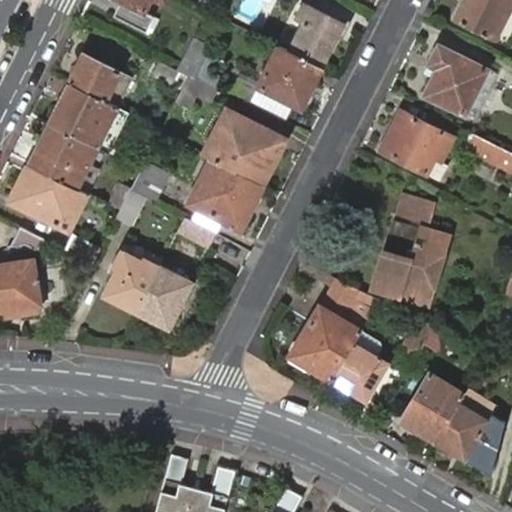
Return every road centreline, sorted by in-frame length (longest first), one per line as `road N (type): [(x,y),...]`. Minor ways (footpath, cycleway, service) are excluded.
road 1 (residential): [(209,410),(218,373),(408,0)]
road 2 (tertiary): [(432,511),(317,448),(209,410)]
road 3 (tertiary): [(209,410),(122,387),(0,374)]
road 4 (tertiary): [(0,402),(209,410)]
road 5 (residential): [(0,108),(53,0)]
